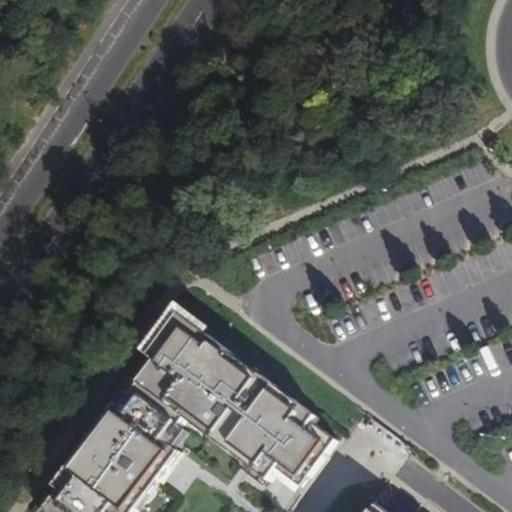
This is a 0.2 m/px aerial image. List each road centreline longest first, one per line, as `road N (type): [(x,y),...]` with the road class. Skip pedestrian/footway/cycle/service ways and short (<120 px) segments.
road 1 (primary): [(0,319),(209,0)]
road 2 (primary): [(146,0),(0,224)]
